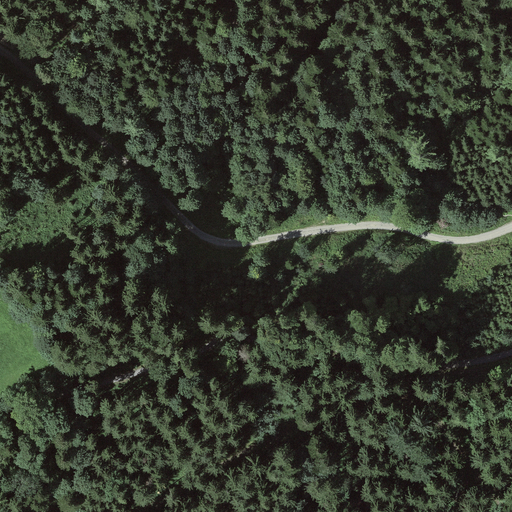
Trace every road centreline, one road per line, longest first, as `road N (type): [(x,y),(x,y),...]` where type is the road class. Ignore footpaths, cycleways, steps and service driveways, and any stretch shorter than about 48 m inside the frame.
road 1 (track): [(0,52),(172,211),(219,240),(373,225),(477,239),(511,226)]
road 2 (track): [(511,352),(448,369),(245,335),(17,423),(0,441)]
road 3 (track): [(402,366),(297,411),(122,511)]
